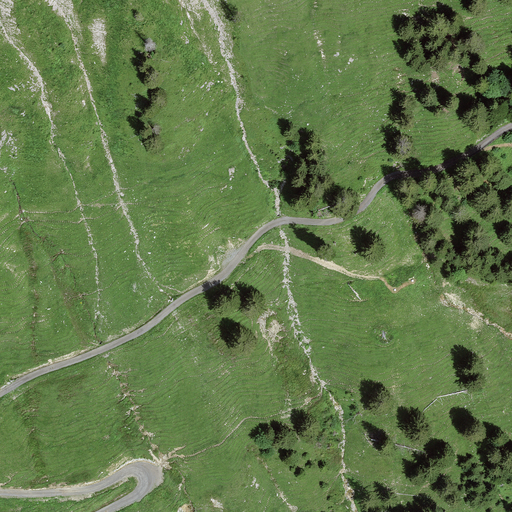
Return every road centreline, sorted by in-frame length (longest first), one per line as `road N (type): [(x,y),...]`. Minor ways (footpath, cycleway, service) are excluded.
road 1 (track): [(0,393),(139,332),(232,267),(267,226),(345,217),(389,178),(454,161),(511,125)]
road 2 (track): [(102,511),(145,488),(140,469),(74,491),(0,492)]
